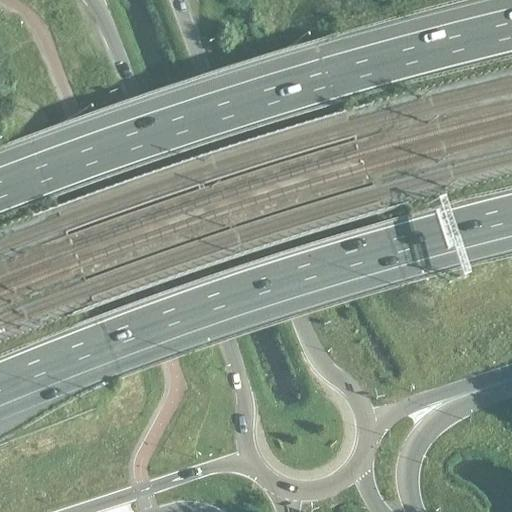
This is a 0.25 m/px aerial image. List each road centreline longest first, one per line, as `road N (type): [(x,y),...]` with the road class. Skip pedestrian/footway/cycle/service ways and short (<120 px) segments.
road 1 (motorway): [(0,392),(256,295),(511,222)]
road 2 (motorway): [(511,25),(323,72),(0,182)]
road 3 (secondary): [(91,0),(245,394),(250,460)]
road 4 (secondary): [(370,430),(364,409),(319,365),(179,0)]
road 5 (motorway): [(83,511),(250,460)]
road 6 (motorway): [(411,511),(411,455),(460,389)]
